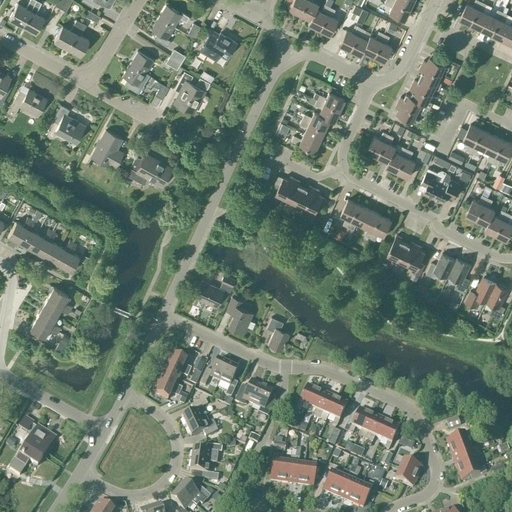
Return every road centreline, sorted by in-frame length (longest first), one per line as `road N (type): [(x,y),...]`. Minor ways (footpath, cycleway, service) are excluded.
road 1 (residential): [(161,317),(285,59)]
road 2 (residential): [(386,511),(434,482),(412,411),(329,372),(285,369)]
road 3 (residential): [(78,474),(135,494),(166,476),(174,452),(167,427),(123,396)]
road 4 (residential): [(342,167),(446,233),(511,258)]
road 5 (residential): [(285,369),(161,317)]
